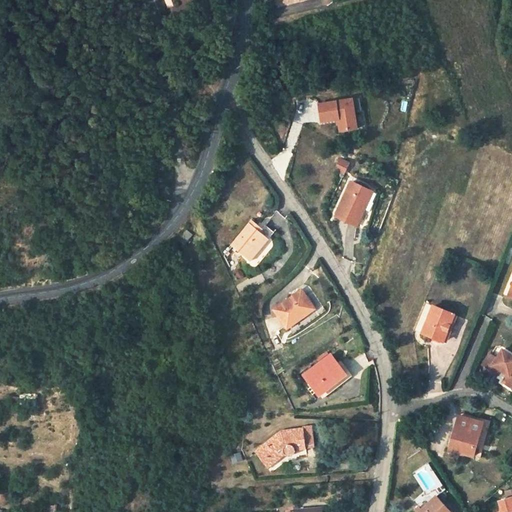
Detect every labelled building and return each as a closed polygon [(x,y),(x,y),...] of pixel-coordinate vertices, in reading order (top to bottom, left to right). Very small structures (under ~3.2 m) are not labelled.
[(354,124),(352,107),(359,106),(358,94),(317,98),(319,115),(336,113),(337,125),(354,124)] [(342,161),(332,158),(328,169),(337,173),(342,161)] [(364,187),(346,181),(335,214),(356,222),(362,207),(358,206),(364,187)] [(236,243),(252,262),(277,242),(261,222),(236,243)] [(189,230),(183,238),(186,247),(196,235),(189,230)] [(285,303),(294,324),(326,310),(317,289),(285,303)] [(447,331),(454,313),(433,305),(423,333),(443,341),(447,331)] [(460,315),(454,313),(447,331),(453,333),(460,315)] [(511,356),(505,352),(501,361),(493,356),(487,368),(501,377),(504,373),(511,378),(509,384),(511,386),(511,356)] [(305,376),(320,395),(330,389),(334,394),(344,387),(340,381),(349,374),(335,354),(305,376)] [(394,375),(396,383),(405,381),(403,373),(394,375)] [(22,395),(21,406),(35,408),(37,397),(22,395)] [(461,418),(449,450),(480,460),(491,428),(461,418)] [(318,446),(314,427),(286,433),(258,453),(270,467),(285,457),(292,459),(299,457),(302,450),(318,446)] [(424,492),(441,482),(429,463),(413,473),(424,492)] [(421,511),(451,511),(438,497),(421,511)] [(511,511),(511,500),(502,503),(503,511),(511,511)]
